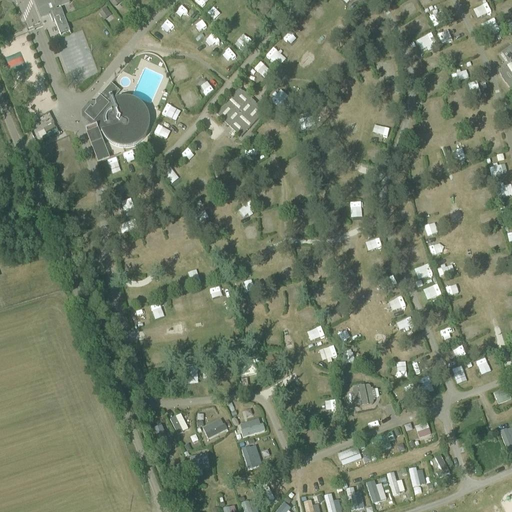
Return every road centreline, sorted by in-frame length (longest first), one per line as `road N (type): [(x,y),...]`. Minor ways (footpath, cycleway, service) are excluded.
road 1 (unclassified): [(163,511),(0,100)]
road 2 (track): [(311,457),(319,471),(347,479),(417,454),(446,431)]
